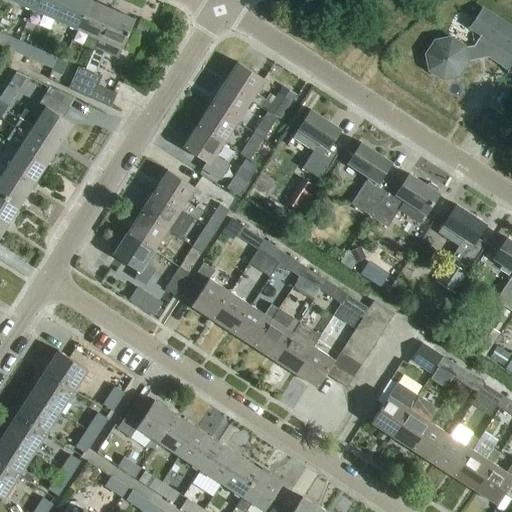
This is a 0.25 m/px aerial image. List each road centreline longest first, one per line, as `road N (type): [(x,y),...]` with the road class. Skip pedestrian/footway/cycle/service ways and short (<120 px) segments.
road 1 (residential): [(392,511),(45,281)]
road 2 (residential): [(511,194),(223,9)]
road 3 (residential): [(45,281),(223,9)]
